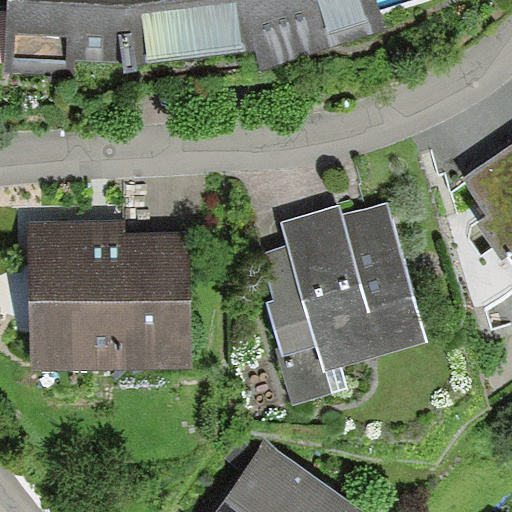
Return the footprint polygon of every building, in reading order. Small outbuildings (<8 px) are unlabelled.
[(380,26),(371,0),(11,0),(9,70),(73,70),(73,51),(139,51),(245,32),(258,60),(380,26)] [(511,144),(464,175),(511,249),(511,144)] [(431,331),(390,203),(345,217),(339,199),(283,217),(291,243),(265,251),(294,343),(281,347),(298,398),(343,384),(336,361),(431,331)] [(130,224),(35,227),(39,354),(193,350),(190,235),(130,236),(130,224)] [(363,511),(364,511),(267,445),(220,511),(363,511)]
